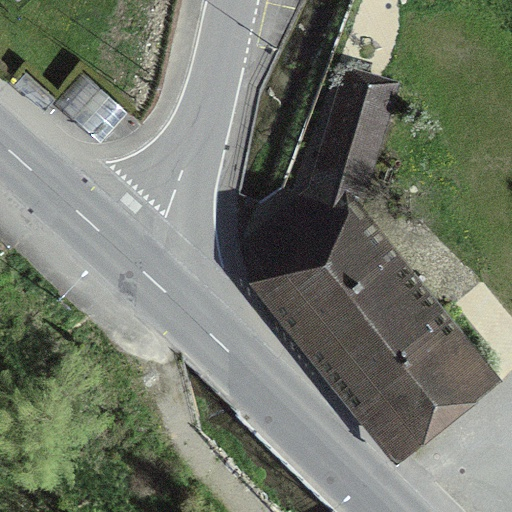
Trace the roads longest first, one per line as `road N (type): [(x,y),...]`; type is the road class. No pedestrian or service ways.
road 1 (secondary): [(390,511),(132,259)]
road 2 (residential): [(233,0),(167,216),(132,259)]
road 3 (secondary): [(132,259),(0,139)]
